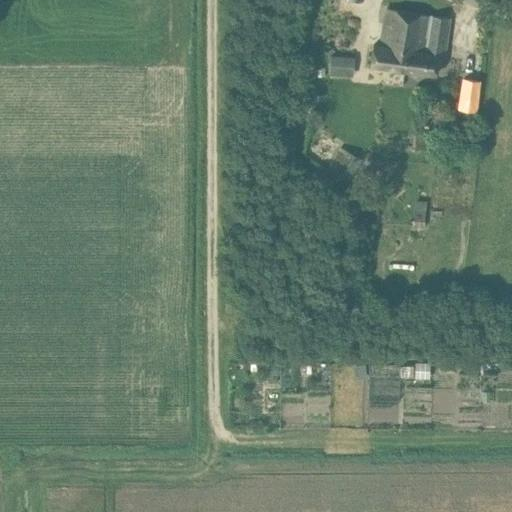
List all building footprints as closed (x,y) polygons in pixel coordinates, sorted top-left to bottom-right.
[(370,65),(404,70),(406,51),(415,52),(415,49),(425,50),(429,20),(434,21),(435,16),(430,15),(386,8),(380,45),(373,44),(370,65)] [(435,74),(438,56),(443,56),(449,18),(435,16),(434,21),(429,20),(425,50),(415,49),(415,52),(406,51),(404,70),(435,74)] [(328,75),(352,76),(353,55),(329,54),(328,75)] [(463,78),(460,98),(459,108),(475,110),(476,100),(479,81),(463,78)] [(433,134),(415,135),(416,149),(433,148),(433,134)] [(339,147),(327,169),(349,181),(361,160),(339,147)] [(424,228),(426,201),(414,200),(412,227),(424,228)] [(367,364),(356,365),(356,376),(367,376),(367,364)]
